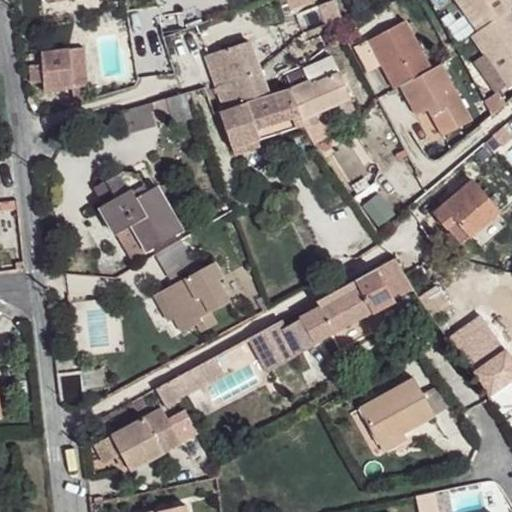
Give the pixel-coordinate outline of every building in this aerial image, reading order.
[(301,0),(285,0),(289,13),(295,11),(303,7),(301,0)] [(335,0),(327,0),(318,3),(325,22),(342,17),(335,0)] [(511,6),(507,0),(454,0),(475,32),(508,10),(511,7),(511,6)] [(475,32),(468,36),(502,90),(511,83),(511,16),(508,10),(475,32)] [(401,21),(366,38),(390,87),(395,85),(427,69),(401,21)] [(247,43),(209,57),(227,108),(267,94),(263,84),(247,43)] [(85,48),(32,54),(34,82),(47,81),(48,89),(74,87),(74,102),(90,101),(85,48)] [(331,57),(286,72),(291,87),(301,114),(344,101),(331,57)] [(427,69),(395,85),(410,113),(423,108),(437,136),(467,120),(436,64),(427,69)] [(227,108),(218,112),(232,151),(255,142),(303,125),(301,114),(291,87),(267,94),(227,108)] [(188,95),(170,99),(177,120),(195,116),(188,95)] [(255,142),(232,151),(234,155),(258,146),(255,142)] [(131,165),(94,187),(104,202),(100,204),(118,235),(132,227),(147,252),(181,230),(145,167),(135,173),(131,165)] [(472,181),(434,214),(461,244),(498,213),(472,181)] [(132,227),(118,235),(131,260),(147,252),(132,227)] [(405,278),(392,260),(377,270),(395,304),(414,291),(405,278)] [(211,265),(150,299),(164,325),(170,322),(178,335),(193,328),(197,325),(196,320),(208,314),(227,303),(217,283),(220,280),(211,265)] [(281,320),(247,339),(266,372),(395,304),(377,270),(318,302),(321,308),(286,327),(281,320)] [(197,325),(193,328),(198,336),(214,326),(208,314),(196,320),(197,325)] [(483,320),(467,330),(478,344),(493,335),(483,320)] [(467,330),(450,339),(460,355),(464,354),(493,394),(511,381),(511,363),(493,335),(478,344),(467,330)] [(214,357),(196,367),(204,382),(223,372),(214,357)] [(182,375),(169,382),(176,395),(204,382),(196,367),(182,375)] [(98,368),(82,371),(85,391),(100,388),(98,368)] [(416,381),(363,408),(381,443),(400,433),(402,436),(436,418),(416,381)] [(169,382),(157,389),(165,407),(179,400),(176,395),(169,382)] [(363,408),(361,409),(378,443),(381,443),(363,408)] [(164,409),(106,439),(116,457),(122,454),(128,465),(131,471),(183,445),(164,409)] [(122,454),(116,457),(121,468),(128,465),(122,454)]
